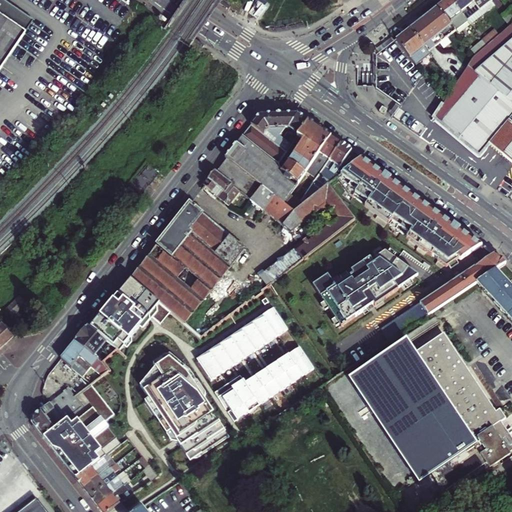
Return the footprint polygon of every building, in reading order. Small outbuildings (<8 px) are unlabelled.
[(0,0),(0,71),(34,22),(1,0),(0,0)] [(458,28),(470,18),(456,0),(446,0),(440,5),(458,28)] [(473,22),(486,12),(477,0),(456,0),(470,18),(473,22)] [(477,0),(486,12),(499,2),(497,0),(477,0)] [(502,10),(511,22),(511,4),(511,3),(502,10)] [(458,28),(440,5),(427,15),(413,26),(431,50),(459,29),(458,28)] [(511,22),(502,31),(488,42),(477,52),(474,54),(435,114),(457,133),(479,152),(489,141),(509,118),(511,113),(511,22)] [(431,50),(413,26),(406,31),(400,37),(419,63),(433,53),(431,50)] [(488,42),(502,31),(498,27),(484,37),(488,42)] [(477,52),(488,42),(484,37),(472,46),(477,52)] [(228,82),(209,69),(202,80),(221,92),(228,82)] [(309,120),(299,113),(279,115),(260,116),(244,137),(279,164),(287,151),(275,142),(285,129),(291,129),(299,135),(309,120)] [(497,148),(502,152),(511,139),(511,120),(509,118),(489,141),(497,148)] [(298,136),(304,140),(282,171),(290,177),(289,179),(297,186),(320,152),(332,136),(319,127),(309,120),(299,135),(298,136)] [(299,209),(329,185),(337,179),(340,176),(363,158),(355,152),(342,143),(332,136),(320,152),(307,172),(316,179),(301,201),(291,195),(287,200),(285,204),(295,212),(299,209)] [(279,164),(244,137),(230,154),(227,157),(229,159),(218,172),(240,190),(253,200),(264,187),(285,204),(287,200),(291,195),(297,186),(289,179),(290,177),(282,171),(279,164)] [(511,139),(502,152),(511,160),(511,139)] [(363,158),(340,176),(337,179),(350,195),(353,197),(354,196),(366,205),(365,206),(440,260),(439,261),(448,267),(460,258),(461,260),(477,249),(483,246),(445,218),(384,173),(363,158)] [(218,172),(216,171),(211,177),(205,184),(229,203),(240,190),(218,172)] [(285,204),(264,187),(253,200),(293,232),(328,205),(336,217),(261,275),(269,285),(271,283),(291,268),(357,219),(329,185),(299,209),(295,212),(285,204)] [(197,309),(247,249),(191,202),(158,243),(159,244),(131,278),(171,310),(186,323),(197,309)] [(328,275),(314,285),(342,327),(356,318),(355,317),(374,305),(375,307),(399,291),(398,290),(419,276),(386,252),(372,262),(370,259),(352,272),(354,275),(336,286),(328,275)] [(501,267),(506,263),(494,254),(486,260),(383,329),(391,340),(478,282),(495,270),(501,267)] [(511,319),(511,289),(495,270),(478,282),(483,288),(511,319)] [(171,310),(131,278),(112,301),(91,327),(119,351),(150,314),(161,323),(171,310)] [(186,323),(202,336),(246,302),(238,291),(205,316),(197,309),(186,323)] [(12,319),(29,303),(20,294),(2,310),(12,319)] [(275,308),(198,360),(212,381),(289,330),(275,308)] [(0,348),(15,336),(2,323),(0,325),(0,348)] [(85,332),(77,341),(103,363),(107,360),(99,353),(101,350),(105,353),(109,349),(115,354),(119,351),(91,327),(90,325),(85,332)] [(408,347),(355,384),(418,478),(428,472),(445,498),(511,453),(511,437),(508,431),(502,422),(506,419),(500,410),(497,413),(445,334),(413,355),(408,347)] [(70,349),(63,359),(92,385),(107,373),(109,372),(103,363),(77,341),(70,349)] [(315,369),(301,347),(247,383),(241,376),(216,393),(227,409),(230,407),(232,410),(229,412),(235,422),(315,369)] [(99,353),(107,360),(115,354),(109,349),(105,353),(101,350),(99,353)] [(198,460),(230,438),(205,400),(205,396),(190,371),(169,354),(152,364),(155,369),(140,386),(148,398),(144,401),(172,443),(177,442),(190,462),(193,460),(198,460)] [(84,407),(44,438),(63,463),(77,480),(100,462),(106,458),(123,445),(107,423),(117,415),(92,385),(76,397),(84,407)] [(33,420),(32,423),(44,438),(84,407),(76,397),(72,399),(66,391),(33,417),(33,420)] [(126,443),(133,451),(137,448),(131,439),(126,443)] [(133,451),(140,460),(144,456),(137,448),(133,451)] [(140,460),(147,469),(151,466),(144,456),(140,460)] [(85,490),(93,484),(91,481),(98,476),(99,477),(117,463),(113,458),(108,462),(106,458),(100,462),(77,480),(81,485),(85,490)] [(116,472),(120,468),(117,463),(99,477),(98,476),(91,481),(93,484),(85,490),(88,494),(91,498),(119,476),(116,472)] [(147,469),(144,471),(152,482),(159,477),(155,471),(151,466),(147,469)] [(122,480),(119,476),(91,498),(95,503),(99,508),(107,502),(105,499),(113,493),(114,494),(128,483),(129,482),(126,478),(122,480)] [(107,502),(99,508),(101,511),(110,511),(133,495),(128,488),(131,486),(128,483),(114,494),(113,493),(105,499),(107,502)] [(47,511),(37,498),(18,511),(47,511)]
